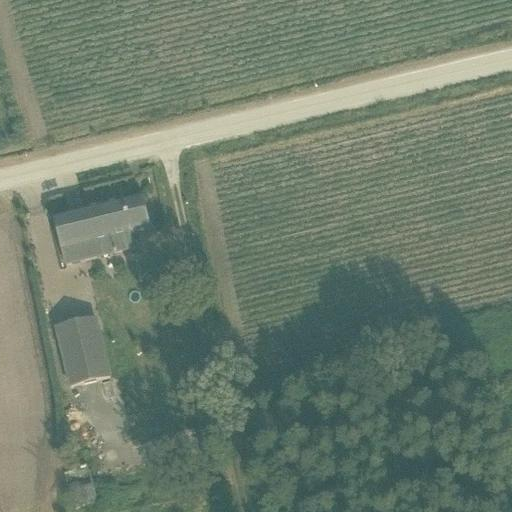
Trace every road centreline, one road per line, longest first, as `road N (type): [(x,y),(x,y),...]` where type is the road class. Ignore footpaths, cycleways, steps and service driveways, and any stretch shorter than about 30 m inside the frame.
road 1 (unclassified): [(171,144),(248,511)]
road 2 (tertiary): [(171,144),(511,65)]
road 3 (tertiary): [(0,184),(171,144)]
